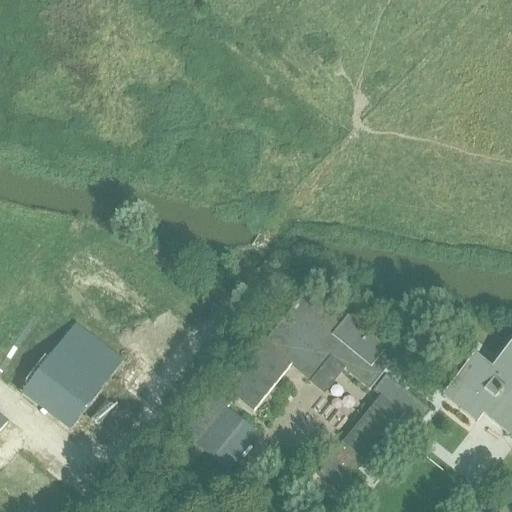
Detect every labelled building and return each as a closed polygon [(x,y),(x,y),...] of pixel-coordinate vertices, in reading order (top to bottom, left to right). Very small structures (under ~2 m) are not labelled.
[(368,392),(394,360),(384,352),(386,350),(347,318),(339,328),(301,297),(224,393),(234,401),(247,413),(284,365),(310,385),(330,361),(368,392)] [(472,358),(441,397),(476,424),(482,416),(511,438),(511,436),(511,343),(489,372),(472,358)] [(416,428),(426,416),(429,413),(385,378),(372,394),(379,399),(317,476),(339,494),(402,417),(416,428)] [(215,391),(178,435),(190,444),(195,448),(203,455),(227,475),(258,437),(225,411),(231,404),(215,391)] [(190,444),(177,460),(190,471),(203,455),(195,448),(190,444)]
